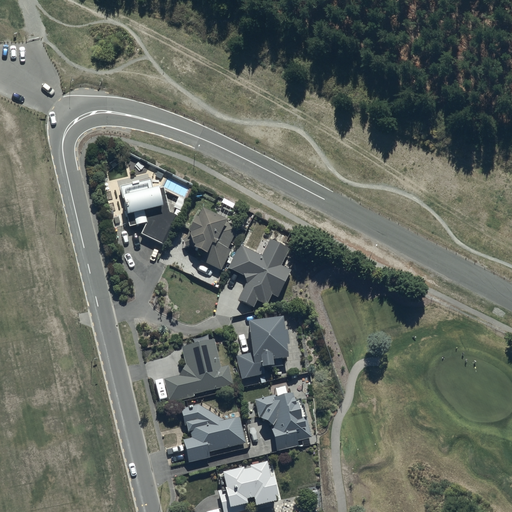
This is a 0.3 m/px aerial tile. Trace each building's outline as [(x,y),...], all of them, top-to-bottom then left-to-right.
[(160,190),(153,191),(150,192),(148,181),(141,182),(141,180),(137,181),(137,183),(132,185),(132,182),(128,183),(128,186),(117,188),(119,200),(117,200),(117,209),(122,219),(124,219),(126,230),(143,225),(138,236),(161,248),(174,218),(166,215),(160,190)] [(221,225),(196,212),(192,221),(190,220),(185,228),(182,236),(184,237),(184,243),(188,250),(187,252),(193,255),(200,257),(198,262),(217,272),(228,252),(225,250),(235,230),(222,224),(221,225)] [(276,247),(267,242),(259,259),(237,247),(225,271),(240,278),(241,282),(243,287),(235,302),(242,307),(251,311),(254,302),(263,308),(269,297),(275,300),(280,286),(288,271),(279,267),(286,251),(276,247)] [(281,322),(243,325),(246,355),(233,357),(239,382),(261,377),(260,371),(267,370),(267,363),(285,362),(284,347),(285,347),(284,335),(283,335),(281,322)] [(193,346),(179,349),(183,366),(179,373),(176,378),(161,380),(167,404),(192,399),(192,396),(229,387),(226,368),(219,369),(211,341),(193,346)] [(261,426),(267,429),(275,454),(295,448),(293,443),(309,440),(305,420),(306,420),(305,415),(304,416),(302,411),(304,410),(302,397),(296,399),(296,397),(291,398),(291,396),(277,399),(277,397),(273,398),(272,396),(252,402),(256,422),(261,426)] [(189,440),(180,441),(186,465),(207,460),(205,454),(243,446),(237,419),(221,422),(196,407),(178,411),(182,428),(184,435),(188,434),(189,440)] [(238,472),(216,477),(219,493),(215,494),(218,511),(248,511),(249,511),(270,506),(269,500),(271,499),(271,498),(278,497),(276,491),(273,492),(271,483),(268,483),(264,467),(261,468),(261,466),(260,466),(259,461),(250,463),(251,468),(243,470),(244,472),(238,473),(238,472)]
